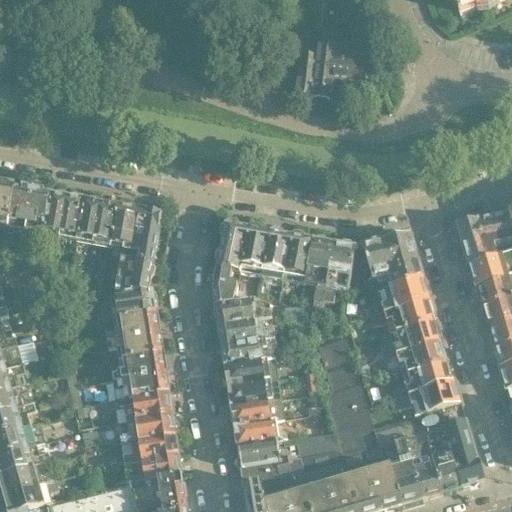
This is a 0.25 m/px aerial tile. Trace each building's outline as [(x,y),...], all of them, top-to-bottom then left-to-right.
[(453,0),(459,15),(499,0),(453,0)] [(274,65),(287,66),(291,35),(278,34),(274,65)] [(320,48),(318,61),(313,100),(330,102),(337,50),(320,48)] [(295,58),(294,67),(300,68),(296,98),(313,100),(318,61),(295,58)] [(8,188),(0,186),(0,230),(8,232),(15,191),(7,190),(8,188)] [(21,192),(15,191),(8,232),(43,238),(50,197),(44,196),(45,193),(22,189),(21,192)] [(84,204),(50,197),(43,238),(76,244),(84,204)] [(117,209),(84,204),(76,244),(109,250),(110,245),(117,209)] [(119,210),(117,209),(110,245),(124,247),(123,252),(131,254),(139,213),(131,212),(128,208),(122,207),(119,210)] [(149,215),(139,213),(131,254),(129,265),(153,268),(162,217),(160,217),(158,213),(152,212),(149,215)] [(511,246),(511,228),(509,218),(458,229),(470,270),(498,262),(496,249),(511,246)] [(241,274),(248,233),(239,231),(237,228),(232,227),(228,229),(227,229),(226,231),(223,233),(222,240),(224,243),(221,256),(218,258),(217,265),(219,268),(219,270),(233,273),(241,274)] [(262,278),(269,237),(261,235),(259,232),(253,231),(250,233),(248,233),(241,274),(262,278)] [(271,237),(269,237),(262,278),(283,282),(291,240),(283,239),(281,236),(275,235),(271,237)] [(424,283),(410,237),(394,240),(395,243),(392,244),(405,288),(424,283)] [(298,241),(291,240),(283,282),(305,286),(312,244),(304,243),(302,240),(300,239),(298,241)] [(325,305),(335,248),(327,247),(326,244),(320,243),(317,245),(312,244),(305,286),(305,287),(316,289),(314,303),(317,303),(315,313),(323,315),(325,305)] [(367,249),(364,250),(373,283),(376,282),(377,287),(389,284),(392,292),(405,288),(392,244),(383,246),(382,243),(366,246),(367,249)] [(350,293),(357,252),(352,251),(351,248),(345,247),(342,249),(335,248),(325,305),(331,306),(335,306),(337,292),(349,295),(350,293)] [(511,257),(498,262),(470,270),(476,290),(511,279),(511,257)] [(102,297),(107,264),(100,263),(94,299),(102,297)] [(153,268),(129,265),(121,263),(115,300),(149,294),(151,280),(155,278),(156,272),(153,268)] [(234,308),(238,287),(231,285),(232,279),(233,273),(219,270),(218,274),(215,274),(213,287),(215,288),(214,294),(216,310),(234,308)] [(511,279),(476,290),(482,312),(511,303),(511,279)] [(405,288),(392,292),(379,296),(382,307),(368,311),(371,321),(430,303),(424,283),(405,288)] [(156,314),(156,308),(158,308),(156,297),(149,294),(115,300),(117,311),(112,312),(113,321),(156,314)] [(301,312),(303,301),(296,300),(295,310),(301,312)] [(263,313),(261,303),(234,308),(216,310),(220,330),(264,322),(273,321),(272,312),(263,313)] [(436,324),(430,303),(371,321),(364,323),(367,333),(388,327),(391,337),(436,324)] [(491,332),(511,325),(511,303),(482,312),(486,325),(489,324),(491,332)] [(24,314),(22,307),(10,310),(12,318),(24,314)] [(305,312),(301,312),(295,310),(288,311),(290,322),(295,321),(304,320),(306,320),(305,312)] [(0,313),(0,333),(4,332),(2,324),(10,321),(7,311),(0,313)] [(160,335),(156,314),(113,321),(112,321),(114,333),(105,334),(107,343),(160,335)] [(307,338),(304,320),(295,321),(298,339),(307,338)] [(264,322),(220,330),(223,350),(276,341),(275,332),(266,333),(264,322)] [(439,346),(437,339),(440,338),(436,324),(391,337),(394,348),(381,352),(382,356),(384,362),(439,346)] [(511,347),(511,325),(491,332),(493,339),(491,340),(494,352),(511,347)] [(4,332),(0,333),(0,356),(11,353),(19,351),(16,341),(8,343),(4,332)] [(160,335),(107,343),(109,352),(117,350),(118,360),(163,353),(160,335)] [(20,342),(22,350),(33,347),(31,340),(20,342)] [(276,361),(274,350),(278,350),(276,341),(223,350),(226,370),(276,361)] [(308,341),(299,342),(300,351),(309,349),(308,341)] [(370,434),(374,433),(347,342),(318,351),(332,396),(324,399),(336,437),(340,454),(362,450),(375,448),(370,434)] [(448,365),(444,353),(441,354),(439,346),(384,362),(387,372),(400,368),(403,378),(448,365)] [(511,347),(494,352),(501,374),(511,370),(511,347)] [(66,351),(60,352),(64,369),(69,368),(66,351)] [(11,353),(0,356),(0,375),(24,369),(22,361),(14,363),(11,353)] [(166,375),(163,353),(118,360),(120,373),(112,375),(113,383),(166,375)] [(366,367),(363,357),(357,359),(360,369),(366,367)] [(273,384),(271,371),(277,370),(276,361),(226,370),(227,381),(225,381),(227,391),(273,384)] [(454,387),(448,365),(403,378),(407,390),(393,394),(396,404),(454,387)] [(372,382),(366,367),(360,369),(364,384),(372,382)] [(73,368),(64,370),(69,390),(77,388),(73,368)] [(0,397),(30,388),(27,378),(24,369),(0,375),(0,397)] [(511,370),(501,374),(507,395),(511,392),(511,370)] [(169,395),(166,375),(113,383),(115,392),(123,391),(124,401),(169,395)] [(314,377),(305,379),(308,397),(309,396),(310,398),(317,397),(314,377)] [(273,384),(227,391),(228,402),(231,401),(232,411),(282,403),(281,393),(274,394),(273,384)] [(461,408),(454,387),(396,404),(397,409),(399,414),(412,410),(416,421),(433,416),(442,413),(461,408)] [(0,417),(27,410),(25,400),(32,397),(30,388),(0,397),(0,417)] [(175,415),(173,404),(170,405),(169,395),(124,401),(115,403),(116,412),(126,410),(127,423),(175,415)] [(320,418),(317,397),(310,398),(311,411),(308,411),(309,420),(320,418)] [(285,423),(284,411),(282,403),(232,411),(234,421),(231,421),(233,432),(279,424),(285,423)] [(51,410),(49,404),(38,407),(40,414),(51,410)] [(35,408),(27,410),(0,417),(0,438),(33,429),(30,418),(38,416),(35,408)] [(461,408),(442,413),(448,431),(466,426),(461,408)] [(465,491),(448,431),(442,413),(433,416),(444,458),(433,461),(443,497),(465,491)] [(178,432),(175,418),(175,415),(127,423),(129,435),(120,437),(121,445),(176,437),(175,432),(178,432)] [(288,443),(287,433),(280,434),(279,424),(233,432),(234,442),(237,441),(238,452),(286,443),(288,443)] [(423,503),(401,430),(400,426),(379,432),(374,433),(370,434),(375,448),(383,446),(385,451),(396,447),(403,470),(391,473),(402,509),(423,503)] [(466,426),(448,431),(465,491),(483,485),(482,480),(466,426)] [(443,497),(433,461),(424,428),(415,430),(414,427),(401,430),(423,503),(443,497)] [(323,436),(322,428),(305,431),(306,439),(323,436)] [(33,429),(0,438),(0,459),(39,448),(47,446),(44,437),(36,440),(33,429)] [(176,437),(121,445),(124,466),(179,458),(176,437)] [(302,461),(340,454),(336,437),(286,445),(286,443),(238,452),(241,471),(302,461)] [(392,511),(402,509),(391,473),(385,451),(383,446),(375,448),(362,450),(379,511),(392,511)] [(39,448),(0,459),(0,480),(45,468),(53,465),(50,457),(42,459),(39,448)] [(379,511),(362,450),(340,454),(344,466),(347,478),(356,511),(379,511)] [(51,457),(54,465),(66,461),(64,454),(51,457)] [(280,481),(323,471),(344,466),(340,454),(302,461),(241,471),(243,480),(244,490),(260,486),(266,485),(280,481)] [(179,458),(124,466),(127,487),(182,478),(179,458)] [(45,468),(0,480),(0,489),(3,491),(5,499),(58,484),(55,475),(47,477),(45,468)] [(187,511),(182,478),(127,487),(129,491),(123,493),(126,506),(134,504),(136,511),(187,511)] [(356,511),(347,478),(327,484),(334,511),(356,511)] [(58,484),(5,499),(8,509),(6,511),(33,511),(55,505),(52,494),(60,492),(58,484)] [(334,511),(327,484),(305,491),(311,511),(334,511)] [(266,511),(264,502),(263,497),(260,486),(244,490),(247,511),(266,511)] [(311,511),(305,491),(284,497),(288,511),(311,511)] [(288,511),(284,497),(264,502),(266,511),(288,511)]
